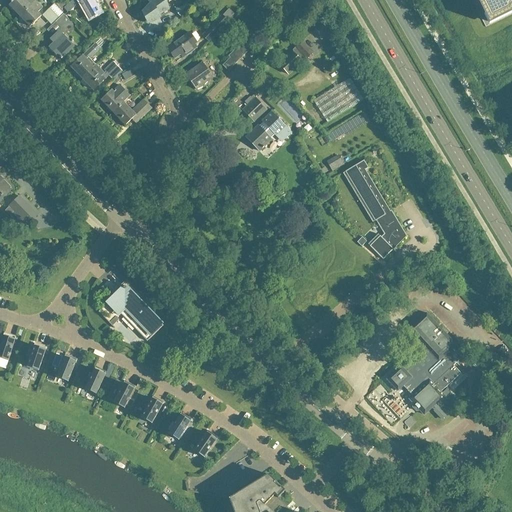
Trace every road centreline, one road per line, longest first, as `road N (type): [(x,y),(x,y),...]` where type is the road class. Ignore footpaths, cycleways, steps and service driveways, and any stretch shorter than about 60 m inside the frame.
road 1 (residential): [(356,439),(139,234)]
road 2 (primary): [(366,0),(511,245)]
road 3 (residential): [(75,341),(201,408),(309,490)]
road 4 (primary): [(511,198),(394,0)]
road 5 (residential): [(154,215),(0,56)]
road 6 (residential): [(121,216),(0,90)]
road 7 (residential): [(173,119),(171,101),(115,0)]
